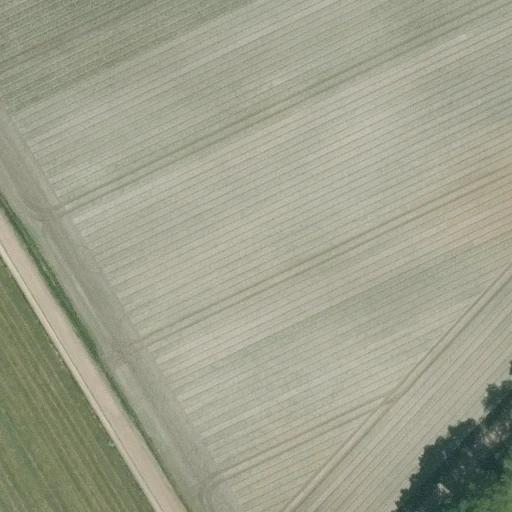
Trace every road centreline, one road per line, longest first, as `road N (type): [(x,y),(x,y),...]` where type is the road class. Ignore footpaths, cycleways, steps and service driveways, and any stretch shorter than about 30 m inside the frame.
road 1 (track): [(171,511),(0,229)]
road 2 (track): [(511,417),(424,511)]
